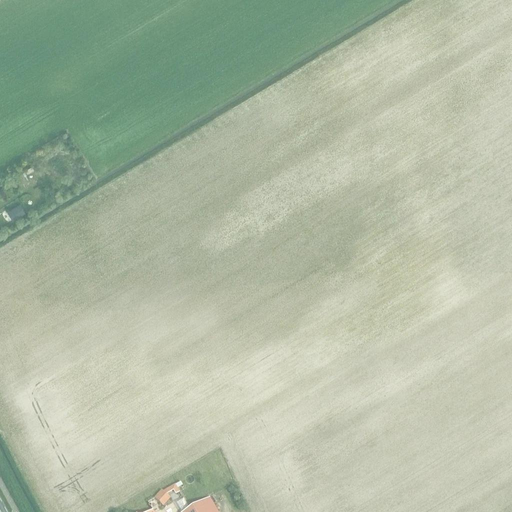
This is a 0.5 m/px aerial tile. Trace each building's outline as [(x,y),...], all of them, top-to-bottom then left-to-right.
[(8,199),(16,211),(29,203),(21,191),(8,199)] [(10,201),(5,202),(7,212),(13,210),(10,201)] [(21,220),(9,226),(13,231),(24,225),(21,220)] [(154,499),(163,506),(170,499),(162,491),(154,499)] [(187,491),(181,495),(185,502),(191,498),(187,491)] [(184,511),(217,511),(209,498),(184,511)]
